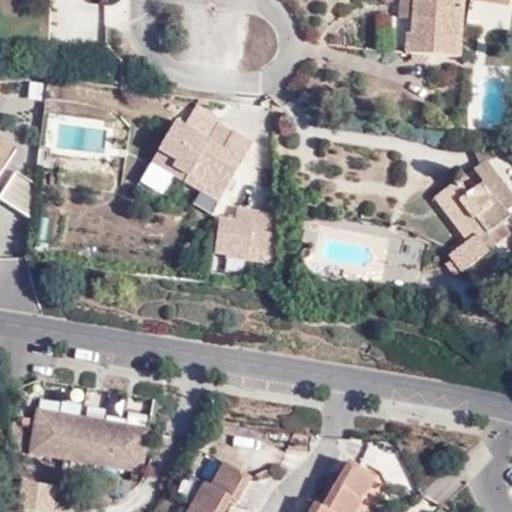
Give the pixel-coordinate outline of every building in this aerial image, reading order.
[(468,0),(398,0),(395,40),(408,41),(408,50),(464,54),(468,0)] [(476,1),(476,26),(511,26),(511,1),(476,1)] [(21,114),(49,117),(53,86),(24,87),(21,114)] [(262,148),(241,137),(238,141),(231,153),(213,143),(186,128),(173,150),(170,157),(187,166),(183,173),(197,181),(193,187),(228,206),(262,148)] [(213,143),(231,153),(238,141),(220,130),(213,143)] [(32,134),(30,153),(42,154),(43,134),(32,134)] [(0,182),(19,154),(24,157),(29,150),(17,142),(13,149),(0,140),(0,182)] [(187,166),(170,157),(163,170),(180,180),(183,173),(187,166)] [(490,194),(506,182),(490,162),(475,174),(490,194)] [(197,181),(183,173),(180,180),(193,187),(197,181)] [(511,212),(511,211),(511,191),(506,182),(490,194),(475,174),(443,197),(469,232),(462,236),(469,246),(444,264),(454,277),(460,271),(488,249),(482,240),(490,234),(501,249),(511,240),(511,233),(507,226),(511,221),(511,212)] [(469,232),(443,197),(437,202),(462,236),(469,232)] [(224,221),(219,259),(229,260),(228,266),(252,268),(258,214),(242,212),(241,224),(224,221)] [(464,277),(493,256),(488,249),(460,271),(464,277)] [(33,450),(32,455),(143,473),(150,431),(39,413),(38,419),(34,444),(33,450)] [(338,487),(325,509),(317,505),(312,511),(358,511),(378,478),(351,463),(338,487)] [(225,511),(233,499),(239,502),(251,480),(225,465),(212,488),(207,485),(191,511),(225,511)] [(317,505),(325,509),(338,487),(329,482),(317,505)] [(25,494),(22,511),(47,511),(50,498),(25,494)] [(312,511),(317,505),(310,501),(303,511),(312,511)]
